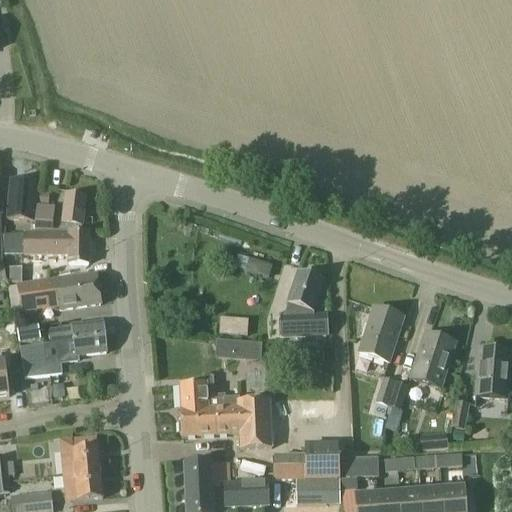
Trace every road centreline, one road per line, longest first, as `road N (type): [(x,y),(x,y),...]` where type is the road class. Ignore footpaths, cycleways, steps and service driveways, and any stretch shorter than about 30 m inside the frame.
road 1 (tertiary): [(126,176),(511,301)]
road 2 (residential): [(135,414),(126,176)]
road 3 (residential): [(0,430),(135,414)]
road 4 (tertiary): [(0,139),(126,176)]
